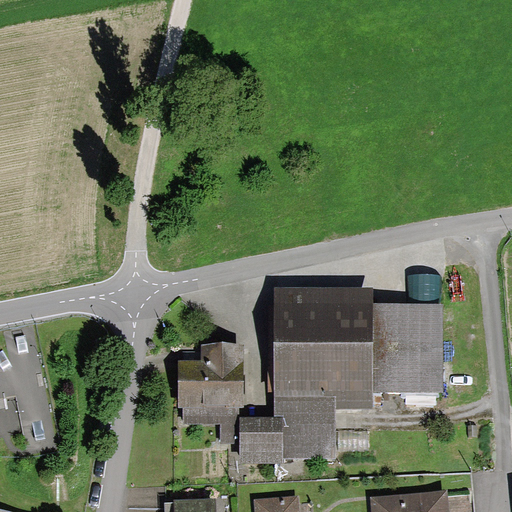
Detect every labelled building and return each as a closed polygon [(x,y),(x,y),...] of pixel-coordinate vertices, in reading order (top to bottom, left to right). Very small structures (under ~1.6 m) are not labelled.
[(427,302),(428,283),(409,282),(408,301),(427,302)] [(370,288),(274,288),(274,418),(282,418),(282,458),(298,458),(338,458),(338,409),(374,409),(374,391),(439,391),(439,305),(370,305),(370,288)] [(202,360),(179,360),(179,407),(184,406),(239,406),(245,406),(244,344),(202,344),(202,360)] [(239,423),(239,406),(184,406),(184,424),(221,424),(221,442),(235,442),(235,423),(239,423)] [(282,458),(282,418),(274,418),(241,418),(242,465),(284,464),(282,458)] [(449,511),(448,491),(373,496),(373,511),(449,511)] [(301,511),(300,497),(256,500),(256,511),(301,511)] [(217,511),(217,498),(176,499),(176,503),(175,511),(217,511)] [(175,511),(176,503),(165,504),(164,511),(175,511)]
